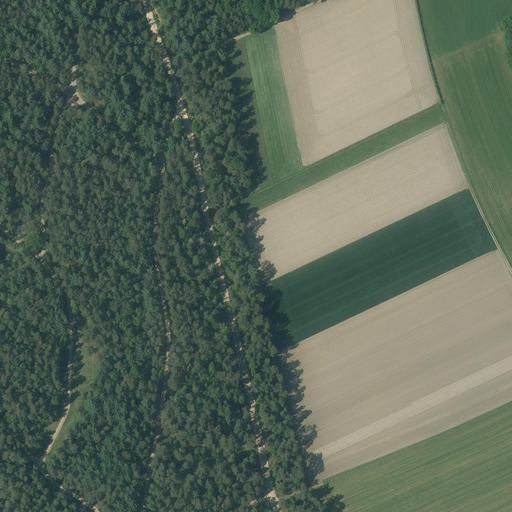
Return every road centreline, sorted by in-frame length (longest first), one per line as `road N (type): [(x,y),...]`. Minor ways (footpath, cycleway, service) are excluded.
road 1 (track): [(419,0),(454,148),(511,274)]
road 2 (track): [(0,421),(61,486),(102,511)]
